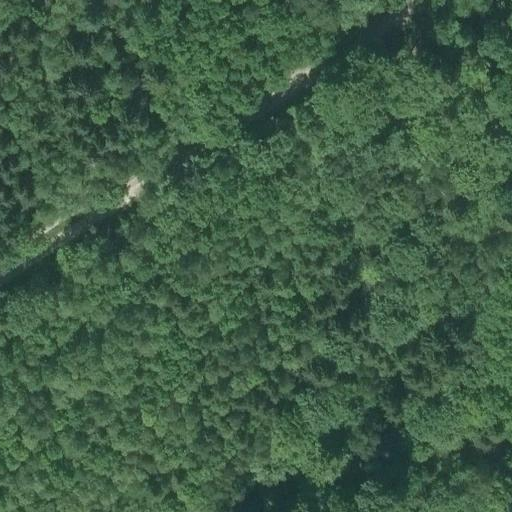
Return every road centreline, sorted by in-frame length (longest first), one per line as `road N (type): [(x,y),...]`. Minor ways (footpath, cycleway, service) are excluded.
road 1 (track): [(426,0),(0,277)]
road 2 (unknown): [(400,0),(0,265)]
